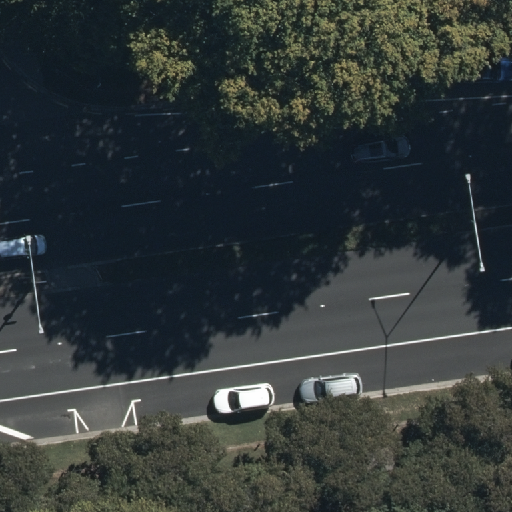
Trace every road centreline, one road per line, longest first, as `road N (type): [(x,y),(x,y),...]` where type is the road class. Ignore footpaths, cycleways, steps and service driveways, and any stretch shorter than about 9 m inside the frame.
road 1 (primary): [(0,226),(511,152)]
road 2 (primary): [(511,279),(0,352)]
